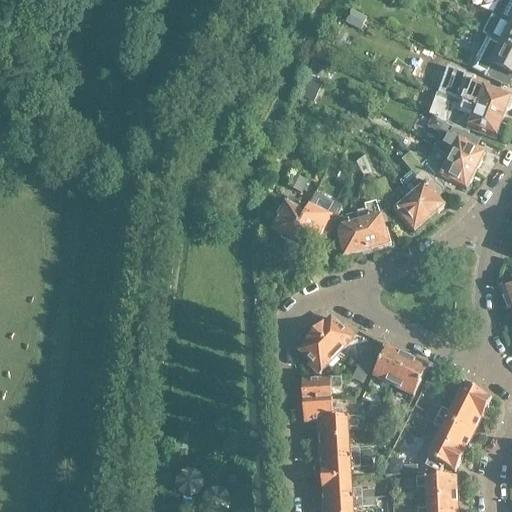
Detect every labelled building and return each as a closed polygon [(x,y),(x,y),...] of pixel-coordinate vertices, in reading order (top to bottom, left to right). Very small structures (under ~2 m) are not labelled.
[(500,0),(493,15),(510,24),(511,24),(511,0),(500,0)] [(487,36),(500,43),(511,49),(511,24),(510,24),(493,15),(483,34),(487,36)] [(486,77),(485,77),(502,85),(509,87),(511,80),(511,49),(500,43),(500,44),(489,38),(473,70),(486,77)] [(442,85),(439,94),(464,104),(463,105),(486,114),(487,111),(497,115),(497,116),(504,119),(507,111),(511,110),(511,105),(511,103),(511,101),(511,99),(498,94),(502,85),(477,74),(468,95),(442,85)] [(322,85),(307,78),(298,97),(313,104),(322,85)] [(429,116),(434,118),(448,125),(454,110),(472,116),(468,128),(496,139),(497,137),(501,135),(503,130),(501,126),(504,119),(497,116),(497,115),(487,111),(486,114),(463,105),(464,104),(439,94),(437,93),(429,116)] [(434,147),(452,161),(475,174),(485,155),(462,143),(453,138),(457,131),(434,118),(429,116),(426,122),(430,125),(428,127),(441,134),(437,140),(434,147)] [(433,148),(427,160),(417,148),(410,154),(421,166),(432,180),(444,189),(445,188),(453,192),(455,187),(466,192),(475,174),(452,161),(441,154),(433,148)] [(400,183),(412,199),(429,220),(445,206),(438,198),(442,195),(439,192),(443,189),(432,180),(421,166),(410,154),(403,161),(413,173),(400,183)] [(366,158),(357,164),(363,179),(373,175),(366,158)] [(295,174),(289,187),(302,194),(309,182),(295,174)] [(375,183),(385,205),(391,202),(391,192),(385,178),(375,183)] [(396,196),(391,201),(396,212),(396,213),(413,234),(429,220),(412,199),(404,206),(396,196)] [(289,198),(286,204),(272,232),(282,237),(282,240),(288,243),(291,241),(293,242),(306,214),(297,210),(300,203),(289,198)] [(306,214),(293,242),(294,243),(296,246),(301,249),(305,248),(313,252),(328,222),(335,225),(338,218),(339,219),(343,209),(324,199),(315,219),(306,214)] [(370,211),(357,215),(367,252),(392,246),(387,231),(385,232),(383,225),(393,222),(385,205),(369,209),(370,211)] [(349,226),(343,228),(339,236),(341,244),(339,244),(343,259),(367,252),(357,215),(346,218),(349,226)] [(325,322),(314,333),(338,356),(356,337),(345,327),(343,329),(332,319),(326,324),(325,322)] [(306,346),(300,351),(311,362),(308,365),(319,375),(338,356),(314,333),(304,344),(306,346)] [(388,347),(373,377),(393,388),(408,358),(388,347)] [(408,358),(393,388),(414,399),(428,368),(408,358)] [(355,369),(367,376),(373,367),(361,360),(355,369)] [(350,378),(362,385),(367,376),(355,369),(350,378)] [(331,382),(303,383),(304,404),(332,402),(332,391),(342,390),(342,380),(331,381),(331,382)] [(439,387),(427,381),(423,390),(435,395),(439,387)] [(460,395),(455,405),(482,418),(491,400),(456,382),(452,391),(460,395)] [(374,400),(370,407),(381,413),(385,406),(374,400)] [(332,402),(304,404),(305,424),(319,423),(344,421),(343,412),(333,412),(332,402)] [(427,413),(438,418),(474,436),(483,419),(482,419),(482,418),(455,405),(450,414),(442,410),(441,411),(430,406),(427,413)] [(385,406),(381,413),(392,418),(396,411),(385,406)] [(370,407),(366,414),(377,420),(381,413),(370,407)] [(381,413),(377,420),(388,426),(392,418),(381,413)] [(423,420),(434,426),(434,427),(442,431),(437,440),(464,454),(465,453),(465,454),(474,436),(438,418),(427,413),(423,420)] [(319,423),(320,443),(350,441),(349,430),(358,429),(358,419),(349,420),(344,421),(319,423)] [(428,459),(430,460),(444,467),(444,466),(455,472),(464,454),(437,440),(428,459)] [(350,441),(320,443),(321,463),(360,460),(372,459),(372,450),(359,451),(351,451),(350,441)] [(360,460),(321,463),(322,483),(352,480),(352,470),(361,469),(361,468),(373,468),(372,459),(360,460)] [(405,476),(418,475),(417,466),(404,467),(405,476)] [(427,480),(417,480),(405,480),(405,489),(417,489),(417,490),(428,490),(428,500),(457,499),(456,478),(427,480)] [(352,480),(322,483),(324,503),(362,500),(374,499),(374,491),(362,492),(362,491),(353,491),(352,480)] [(362,500),(324,503),(324,511),(363,511),(363,508),(375,508),(374,499),(362,500)] [(418,511),(457,511),(457,499),(428,500),(429,511),(418,511)]
